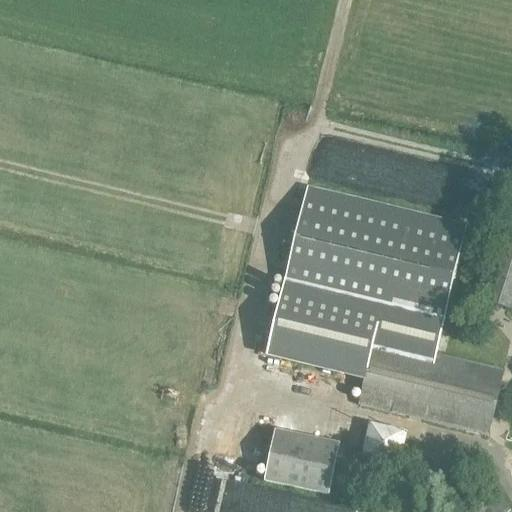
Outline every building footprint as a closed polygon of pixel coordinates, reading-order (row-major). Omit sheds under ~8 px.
[(282,297),(268,355),(366,379),(375,342),(436,357),(443,329),(466,232),(307,193),(305,199),(293,251),(290,261),(283,291),(282,297)] [(511,194),(485,306),(507,312),(511,313),(511,194)] [(488,438),(504,373),(436,357),(375,342),(366,379),(359,407),(488,438)] [(276,435),(266,483),(329,496),(339,448),(276,435)] [(509,511),(490,489),(463,511),(485,511),(488,510),(490,511),(509,511)]
